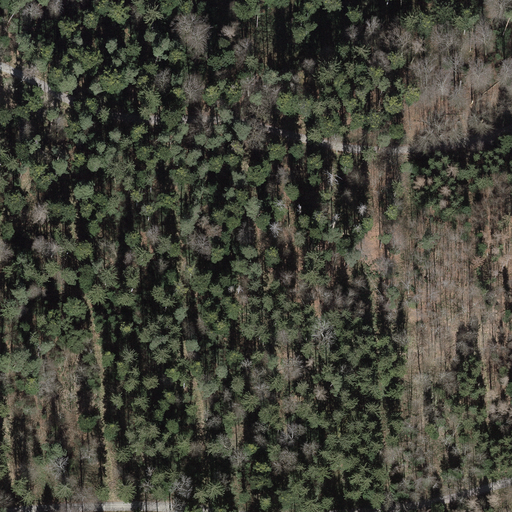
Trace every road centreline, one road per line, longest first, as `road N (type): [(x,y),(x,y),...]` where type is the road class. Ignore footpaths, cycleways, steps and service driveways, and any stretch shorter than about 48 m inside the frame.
road 1 (track): [(0,59),(126,113),(222,119),(324,144),(421,147),(511,128)]
road 2 (track): [(3,511),(147,505),(213,511)]
road 3 (track): [(360,511),(511,480)]
